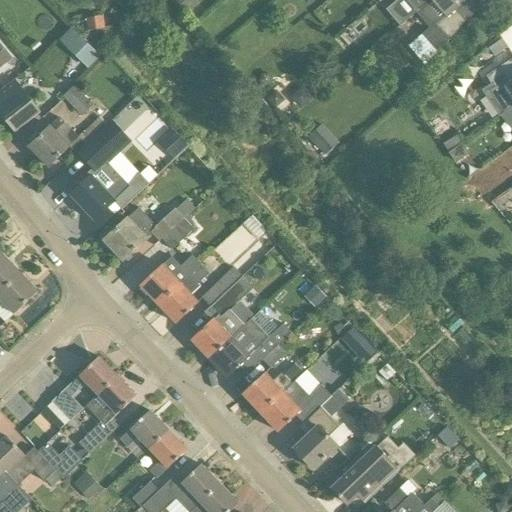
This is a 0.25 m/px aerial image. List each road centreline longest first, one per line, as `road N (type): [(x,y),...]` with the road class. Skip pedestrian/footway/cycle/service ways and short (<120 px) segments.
road 1 (residential): [(293,511),(93,301)]
road 2 (residential): [(93,301),(0,179)]
road 3 (residential): [(0,391),(93,301)]
